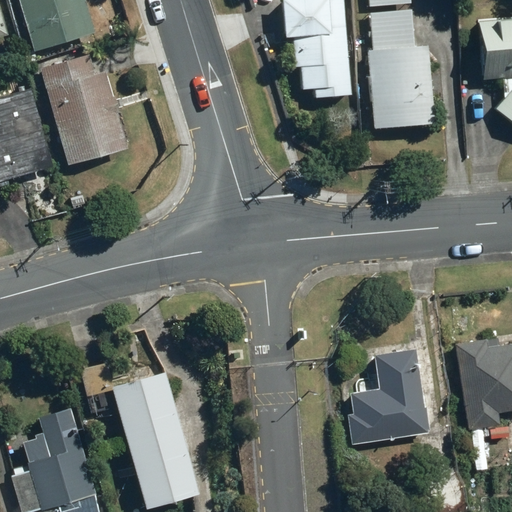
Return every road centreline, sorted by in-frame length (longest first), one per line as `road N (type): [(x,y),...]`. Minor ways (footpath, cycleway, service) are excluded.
road 1 (residential): [(511,221),(251,242)]
road 2 (tertiary): [(251,242),(143,257),(0,298)]
road 3 (tertiary): [(251,242),(179,0)]
